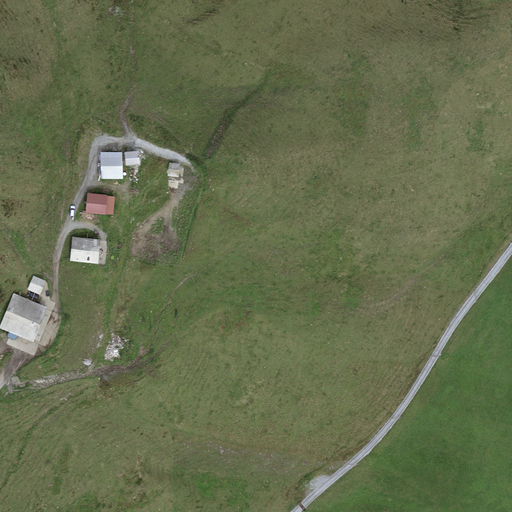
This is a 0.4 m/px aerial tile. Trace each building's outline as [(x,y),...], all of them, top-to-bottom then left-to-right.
[(127,154),(105,155),(106,181),(128,181),(127,154)] [(145,155),(131,156),(131,167),(145,166),(145,155)] [(186,167),(174,166),(173,179),(184,180),(186,167)] [(121,199),(93,196),(91,214),(119,217),(121,199)] [(109,244),(78,240),(76,262),(106,266),(109,244)] [(52,284),(38,278),(32,292),(46,298),(52,284)] [(54,310),(14,297),(3,332),(42,344),(54,310)] [(132,340),(113,336),(108,360),(127,364),(132,340)]
